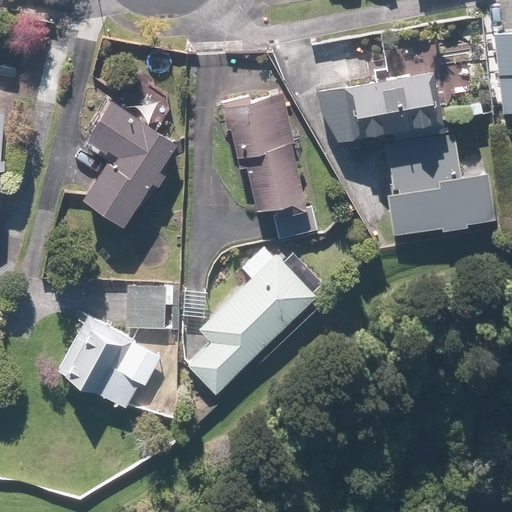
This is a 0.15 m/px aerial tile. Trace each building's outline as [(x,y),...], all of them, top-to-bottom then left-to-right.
[(511,28),(485,33),(494,96),(511,93),(511,28)] [(431,133),(425,99),(478,91),(472,55),(446,60),(442,39),(396,47),(401,79),(340,88),(348,134),(392,127),(394,139),(431,133)] [(227,102),(238,169),(245,167),(252,210),(287,204),(289,212),(301,210),(281,93),(227,102)] [(171,144),(135,119),(78,202),(115,228),(146,183),(151,186),(160,173),(154,169),(171,144)] [(451,136),(385,147),(392,194),(384,196),(391,235),(438,227),(439,232),(462,228),(461,224),(489,220),(481,174),(458,178),(451,136)] [(212,393),(312,295),(308,292),(318,282),(288,251),(278,261),(271,254),(268,257),(258,247),(237,268),(248,279),(195,331),(207,344),(184,366),(212,393)] [(164,284),(126,283),(125,327),(164,328),(164,284)] [(158,357),(84,316),(51,375),(76,389),(69,402),(99,419),(108,402),(127,412),(158,357)]
